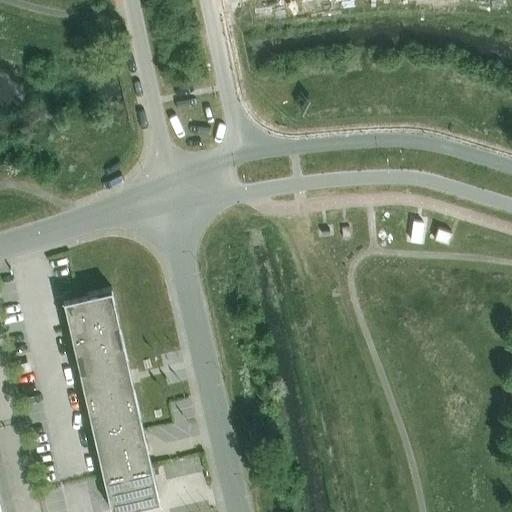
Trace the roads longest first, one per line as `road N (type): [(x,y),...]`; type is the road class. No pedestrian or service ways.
road 1 (unclassified): [(241,511),(170,197)]
road 2 (unclassified): [(511,168),(383,141),(241,154)]
road 3 (unclassified): [(246,193),(398,176),(511,206)]
road 4 (unclassified): [(131,0),(170,197)]
road 5 (unclassified): [(170,197),(0,247)]
road 6 (unclassified): [(241,154),(210,0)]
